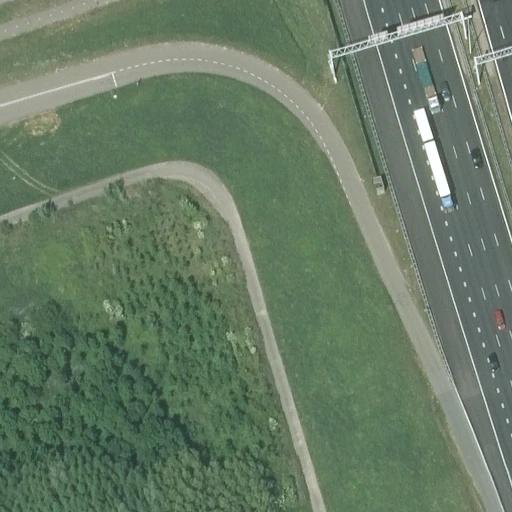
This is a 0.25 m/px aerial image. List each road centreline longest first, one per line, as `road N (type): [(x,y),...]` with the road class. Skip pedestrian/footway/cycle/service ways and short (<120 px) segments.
road 1 (unclassified): [(0,106),(192,55),(242,64),(274,81),(326,136),(491,511)]
road 2 (motorway): [(407,0),(511,347)]
